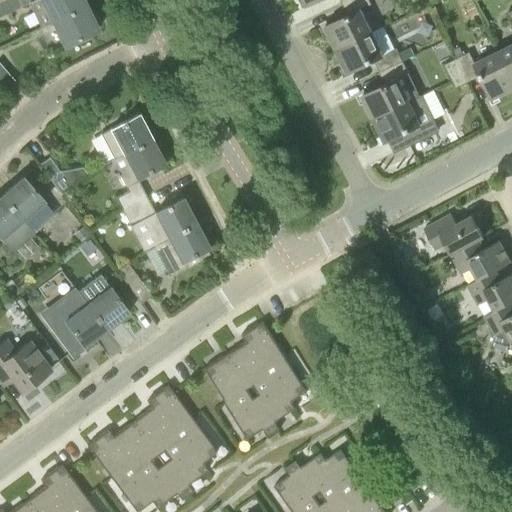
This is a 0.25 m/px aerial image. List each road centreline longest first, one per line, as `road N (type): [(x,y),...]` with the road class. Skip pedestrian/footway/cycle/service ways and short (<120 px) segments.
road 1 (residential): [(290,255),(0,467)]
road 2 (residential): [(290,255),(165,35)]
road 3 (residential): [(260,0),(376,212)]
road 4 (residential): [(0,139),(38,105),(165,35)]
road 5 (residential): [(376,212),(502,148)]
